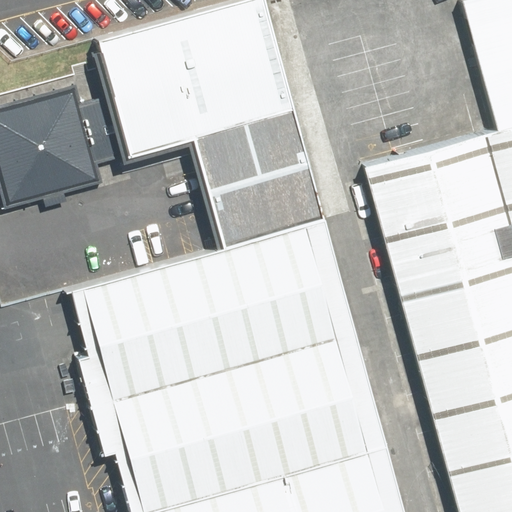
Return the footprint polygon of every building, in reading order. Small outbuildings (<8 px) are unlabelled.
[(235,0),(96,38),(127,153),(192,136),(291,109),(260,0),(235,0)] [(511,0),(461,0),(496,126),(511,121),(511,0)] [(98,177),(73,86),(0,105),(0,179),(6,201),(98,177)] [(222,247),(301,225),(321,220),(291,109),(192,136),(222,247)] [(368,161),(463,511),(511,511),(511,121),(496,126),(368,161)] [(379,511),(301,225),(222,247),(67,289),(84,351),(73,354),(99,450),(110,447),(128,511),(379,511)]
